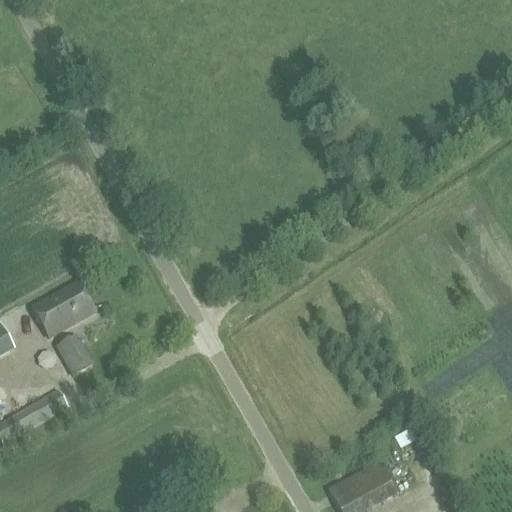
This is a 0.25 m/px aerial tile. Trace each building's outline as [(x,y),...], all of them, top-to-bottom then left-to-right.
[(49,341),(94,315),(78,287),(33,313),(49,341)] [(0,359),(13,352),(0,328),(0,359)] [(76,341),(59,350),(74,378),(91,368),(76,341)] [(68,409),(59,393),(0,426),(0,440),(3,447),(68,409)] [(338,511),(371,511),(396,499),(378,466),(329,493),(338,511)]
